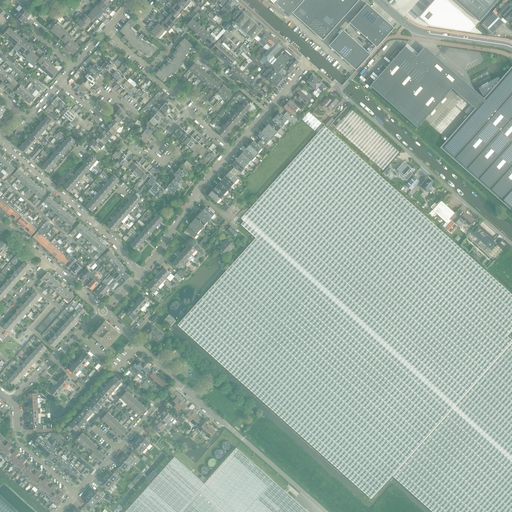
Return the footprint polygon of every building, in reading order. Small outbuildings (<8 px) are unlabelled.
[(109,6),(107,4),(107,5),(101,0),(98,4),(105,11),(109,6)] [(181,0),(179,0),(177,3),(184,10),(188,5),(181,0)] [(220,9),(227,0),(221,0),(217,6),(220,9)] [(236,2),(233,0),(229,0),(218,14),(221,16),(224,12),(226,14),(229,10),(229,11),(234,6),(234,5),(236,2)] [(269,0),(274,3),(289,17),(293,12),(323,39),(358,0),(269,0)] [(447,0),(434,0),(419,17),(429,25),(470,31),(476,25),(447,0)] [(455,0),(479,21),(497,0),(455,0)] [(500,12),(500,13),(500,14),(502,16),(502,15),(503,16),(507,21),(511,17),(511,3),(510,2),(505,7),(500,12)] [(177,3),(173,7),(180,14),(184,10),(177,3)] [(98,4),(94,8),(102,15),(105,11),(98,4)] [(367,4),(350,23),(376,47),(393,28),(367,4)] [(23,7),(19,12),(29,20),(30,18),(31,18),(29,17),(31,15),(23,7)] [(169,11),(172,13),(177,18),(180,14),(173,7),(169,11)] [(94,8),(91,12),(98,19),(102,15),(94,8)] [(243,12),(239,8),(229,19),(232,21),(231,22),(232,24),(234,22),(234,23),(238,18),(243,12)] [(15,16),(14,18),(16,20),(21,25),(23,22),(24,21),(26,23),(27,22),(29,20),(27,18),(19,12),(15,16)] [(91,12),(87,16),(94,23),(98,19),(91,12)] [(262,29),(251,19),(243,12),(238,18),(234,23),(253,39),(254,38),(262,29)] [(179,20),(177,18),(172,13),(168,17),(175,24),(179,20)] [(494,13),(483,24),(492,34),(503,23),(494,13)] [(87,16),(85,14),(81,18),(91,27),(94,23),(87,16)] [(168,17),(164,21),(172,28),(175,24),(168,17)] [(77,23),(87,31),(91,27),(81,18),(77,23)] [(157,49),(154,46),(153,48),(148,43),(147,44),(141,40),(144,36),(142,34),(139,37),(133,33),(134,31),(129,27),(130,26),(131,26),(136,21),(131,18),(121,29),(123,31),(122,33),(127,37),(126,38),(131,43),(130,44),(136,49),(137,48),(142,52),(143,51),(148,55),(149,54),(151,56),(157,49)] [(164,21),(162,19),(160,21),(158,19),(157,20),(160,22),(159,23),(161,25),(161,26),(166,30),(168,32),(172,28),(164,21)] [(187,25),(188,25),(192,29),(197,23),(193,19),(187,25)] [(231,22),(228,20),(223,25),(227,29),(232,24),(231,22)] [(55,34),(62,26),(63,25),(58,21),(51,30),(55,34)] [(161,25),(159,23),(155,28),(162,34),(166,30),(161,26),(161,25)] [(192,29),(196,33),(202,27),(197,23),(192,29)] [(1,33),(3,35),(7,39),(14,31),(7,26),(1,33)] [(62,26),(55,34),(59,37),(66,30),(62,26)] [(196,33),(201,36),(206,31),(202,27),(196,33)] [(151,32),(159,38),(162,34),(155,28),(151,32)] [(254,38),(259,43),(261,39),(267,33),(262,29),(254,38)] [(59,37),(63,41),(70,34),(66,30),(59,37)] [(370,54),(344,30),(330,45),(357,69),(370,54)] [(7,39),(11,42),(18,35),(14,31),(7,39)] [(201,36),(205,40),(211,34),(206,31),(201,36)] [(263,46),(264,46),(272,37),(267,33),(261,39),(259,43),(263,46)] [(24,40),(28,35),(26,34),(24,36),(22,38),(15,46),(13,48),(17,52),(24,44),(26,42),(24,40)] [(72,40),(74,37),(70,34),(63,41),(67,45),(72,39),(72,40)] [(210,44),(215,38),(211,34),(205,40),(210,44)] [(11,42),(15,46),(22,38),(18,35),(11,42)] [(264,46),(268,50),(271,47),(276,42),(272,37),(264,46)] [(186,52),(188,51),(191,47),(189,46),(191,44),(185,38),(182,42),(183,43),(179,48),(180,49),(176,54),(177,55),(172,61),(168,57),(166,60),(170,63),(165,68),(164,67),(160,72),(158,71),(159,70),(154,66),(150,70),(162,80),(164,78),(165,79),(170,74),(171,75),(175,70),(177,72),(182,66),(180,65),(185,60),(183,58),(188,54),(186,52)] [(72,39),(67,45),(65,47),(69,51),(76,43),(72,40),(72,39)] [(211,49),(214,53),(222,44),(219,40),(211,49)] [(269,68),(271,65),(272,64),(268,60),(272,55),(281,46),(276,42),(271,47),(268,50),(263,57),(261,60),(269,68)] [(73,54),(80,47),(76,43),(69,51),(73,54)] [(28,48),(24,44),(17,52),(16,54),(20,57),(21,56),(28,48)] [(214,53),(218,56),(226,47),(222,44),(214,53)] [(405,46),(370,85),(417,127),(452,88),(460,78),(436,58),(437,57),(425,46),(418,53),(416,56),(405,46)] [(218,56),(222,59),(230,50),(226,47),(218,56)] [(25,60),(26,59),(32,51),(28,48),(21,56),(25,60)] [(222,59),(226,63),(235,53),(231,49),(230,50),(222,59)] [(26,59),(30,63),(36,55),(32,51),(26,59)] [(281,74),(284,70),(285,69),(285,68),(294,58),(291,55),(290,56),(284,51),(277,60),(272,64),(271,65),(279,72),(281,74)] [(230,66),(238,57),(238,56),(235,53),(226,63),(230,66)] [(263,57),(262,56),(258,53),(255,56),(260,61),(261,60),(263,57)] [(44,54),(40,59),(36,64),(40,68),(51,55),(49,54),(47,56),(44,54)] [(30,63),(34,66),(36,64),(40,59),(36,55),(30,63)] [(48,62),(53,57),(51,55),(40,68),(44,71),(51,64),(48,62)] [(272,55),(268,60),(272,64),(277,60),(272,55)] [(285,68),(285,69),(290,73),(295,67),(294,67),(298,62),(294,58),(285,68)] [(107,71),(109,72),(111,70),(110,68),(114,64),(110,60),(106,65),(104,63),(102,66),(104,68),(101,72),(104,74),(105,72),(105,73),(107,71)] [(195,63),(190,69),(194,73),(199,67),(195,63)] [(44,71),(48,75),(55,67),(51,64),(44,71)] [(100,74),(102,75),(104,74),(101,72),(104,68),(102,66),(100,67),(96,64),(93,67),(97,71),(96,73),(98,75),(100,74)] [(116,68),(117,67),(114,64),(110,68),(111,70),(109,72),(107,75),(109,76),(111,74),(113,76),(117,71),(118,70),(116,68)] [(232,68),(230,71),(234,75),(239,69),(235,65),(232,68)] [(285,78),(279,72),(271,65),(269,68),(267,70),(263,74),(265,76),(277,87),(285,78)] [(52,78),(59,71),(55,67),(48,75),(52,78)] [(100,77),(98,75),(96,73),(97,71),(93,67),(89,71),(88,70),(86,72),(90,75),(95,79),(97,77),(99,79),(100,77)] [(194,73),(199,77),(204,71),(199,67),(194,73)] [(443,145),(441,148),(511,210),(511,67),(501,80),(497,77),(490,81),(488,77),(479,82),(481,86),(481,87),(486,96),(484,99),(475,109),(448,140),(443,145)] [(234,75),(239,79),(244,73),(239,69),(234,75)] [(116,82),(121,77),(123,74),(118,70),(117,71),(113,76),(115,77),(113,79),(111,81),(113,83),(114,81),(116,82)] [(0,76),(0,77),(4,81),(9,75),(5,71),(0,76)] [(199,77),(200,79),(203,81),(208,75),(204,71),(199,77)] [(21,85),(27,78),(31,82),(35,77),(29,73),(19,84),(21,85)] [(239,79),(243,83),(248,77),(244,73),(239,79)] [(4,81),(8,85),(14,79),(9,75),(4,81)] [(97,81),(95,79),(90,75),(87,78),(88,79),(86,81),(92,86),(94,84),(96,86),(96,87),(98,89),(100,87),(96,83),(97,81)] [(203,81),(206,83),(208,85),(213,79),(208,75),(203,81)] [(327,88),(321,83),(321,82),(319,80),(318,80),(312,75),(307,80),(311,84),(309,87),(312,90),(314,87),(316,89),(318,87),(322,91),(323,92),(327,88)] [(37,84),(39,81),(35,77),(31,82),(36,86),(37,84)] [(124,77),(123,78),(121,77),(116,82),(118,84),(116,86),(114,88),(116,90),(120,86),(122,83),(124,85),(128,80),(124,77)] [(243,83),(248,87),(253,81),(248,77),(243,83)] [(13,89),(18,84),(14,79),(8,85),(13,89)] [(208,85),(212,89),(217,83),(213,79),(208,85)] [(117,91),(120,93),(124,89),(126,87),(127,88),(131,83),(128,80),(124,85),(122,83),(120,86),(122,87),(120,90),(119,89),(117,91)] [(93,90),(91,88),(92,86),(86,81),(85,83),(84,82),(81,86),(86,90),(87,88),(89,90),(94,94),(96,91),(94,89),(93,90)] [(248,87),(252,91),(257,85),(253,81),(248,87)] [(121,94),(123,97),(127,92),(129,90),(131,91),(135,86),(131,83),(127,88),(126,87),(124,89),(126,91),(124,93),(123,92),(121,94)] [(217,93),(217,92),(222,87),(217,83),(212,89),(217,93)] [(39,92),(42,89),(37,84),(36,86),(30,93),(25,99),(29,103),(35,97),(32,95),(36,90),(39,92)] [(21,85),(15,92),(20,96),(25,89),(21,85)] [(252,91),(257,95),(262,89),(257,85),(252,91)] [(86,93),(84,91),(86,90),(81,86),(77,89),(78,90),(77,92),(83,97),(84,95),(87,97),(86,98),(88,100),(91,97),(86,94),(86,93)] [(131,95),(133,97),(135,95),(134,95),(139,90),(135,86),(131,91),(129,90),(127,92),(129,94),(127,96),(126,95),(124,97),(127,100),(131,95)] [(139,88),(139,90),(134,95),(135,95),(136,96),(134,98),(136,100),(138,98),(140,96),(142,97),(146,92),(147,91),(143,88),(141,86),(139,88)] [(223,86),(222,87),(217,92),(221,96),(220,96),(227,102),(232,96),(231,95),(232,94),(223,86)] [(308,95),(302,89),(299,86),(293,92),(299,97),(298,99),(301,101),(302,100),(306,103),(310,99),(313,103),(316,100),(309,94),(308,95)] [(316,89),(312,93),(317,98),(322,91),(318,87),(316,89)] [(20,96),(25,99),(30,93),(25,89),(20,96)] [(261,99),(266,93),(262,89),(257,95),(261,99)] [(149,97),(150,96),(146,92),(142,97),(144,98),(141,101),(142,101),(140,103),(142,105),(143,103),(145,104),(151,98),(149,97)] [(54,104),(53,105),(57,108),(61,104),(59,102),(62,100),(63,98),(62,96),(60,98),(58,97),(52,103),(54,104)] [(63,102),(62,100),(59,102),(61,104),(57,108),(61,112),(67,105),(65,103),(69,99),(66,96),(64,99),(65,99),(63,102)] [(320,105),(325,109),(327,107),(331,110),(339,102),(333,96),(330,99),(329,99),(328,100),(326,98),(327,97),(320,105)] [(301,109),(290,100),(287,103),(297,113),(301,109)] [(174,112),(175,111),(173,109),(175,107),(169,101),(167,103),(166,102),(163,106),(168,110),(169,108),(172,110),(172,111),(174,112)] [(220,102),(218,101),(214,106),(218,110),(223,105),(223,104),(220,102)] [(251,106),(245,101),(241,105),(247,111),(251,106)] [(72,102),(69,106),(67,105),(61,112),(64,115),(68,110),(70,112),(72,109),(70,108),(72,106),(73,106),(75,104),(72,102)] [(283,107),(287,111),(293,116),(297,113),(287,103),(283,107)] [(79,107),(76,105),(72,109),(70,112),(68,110),(64,115),(68,118),(72,113),(74,115),(76,112),(74,111),(76,109),(77,109),(79,107)] [(241,105),(237,110),(243,115),(247,111),(241,105)] [(173,113),(172,114),(170,112),(172,111),(172,110),(169,108),(168,110),(163,106),(160,110),(167,116),(168,114),(171,116),(173,118),(175,115),(173,114),(173,113)] [(80,108),(76,112),(74,115),(72,113),(68,118),(71,121),(76,116),(77,118),(79,116),(78,114),(79,112),(80,112),(82,110),(80,108)] [(115,110),(117,112),(120,114),(118,116),(123,120),(126,116),(125,115),(126,113),(121,108),(119,110),(117,108),(115,110)] [(112,118),(115,119),(120,124),(119,124),(123,120),(118,116),(120,114),(117,112),(116,114),(113,112),(114,111),(112,109),(110,112),(114,116),(112,118)] [(383,170),(399,152),(351,109),(341,120),(334,128),(383,170)] [(162,121),(164,119),(166,121),(165,122),(167,124),(170,121),(165,118),(167,116),(160,110),(157,113),(161,117),(160,119),(162,121)] [(237,110),(233,114),(239,120),(243,115),(237,110)] [(298,121),(293,116),(287,111),(283,116),(289,121),(294,125),(298,121)] [(321,123),(308,111),(301,119),(314,131),(321,123)] [(289,121),(283,116),(279,112),(275,116),(285,125),(289,121)] [(78,125),(79,124),(83,119),(81,117),(83,115),(81,113),(79,116),(77,118),(76,116),(71,121),(69,123),(73,127),(74,126),(76,127),(78,125)] [(159,125),(161,123),(163,125),(162,126),(164,128),(167,125),(162,121),(160,119),(161,117),(157,113),(153,117),(158,121),(156,123),(159,125)] [(91,114),(87,118),(85,117),(83,119),(79,124),(83,127),(87,122),(88,124),(91,121),(90,121),(89,120),(91,117),(91,118),(93,116),(91,114)] [(233,114),(229,119),(235,124),(239,120),(233,114)] [(53,121),(48,116),(44,120),(49,126),(53,121)] [(275,116),(272,120),(282,129),(285,125),(275,116)] [(156,129),(156,128),(157,127),(160,128),(159,129),(161,131),(163,129),(159,125),(156,123),(158,121),(153,117),(150,120),(155,125),(153,126),(156,129)] [(331,117),(325,123),(328,126),(333,119),(331,117)] [(92,119),(90,121),(91,121),(88,124),(87,122),(83,127),(86,130),(87,129),(89,131),(94,125),(93,123),(95,121),(92,119)] [(122,128),(120,127),(119,126),(120,124),(115,119),(113,121),(111,119),(109,121),(111,123),(112,123),(114,125),(112,127),(117,131),(119,132),(122,128)] [(229,119),(225,123),(231,129),(235,124),(229,119)] [(44,120),(40,125),(45,130),(49,126),(44,120)] [(104,123),(108,127),(108,126),(111,129),(109,130),(114,134),(117,131),(112,127),(114,125),(112,123),(111,123),(110,125),(108,123),(108,122),(106,120),(104,123)] [(147,124),(148,125),(147,127),(148,128),(153,132),(154,130),(156,132),(158,130),(156,128),(156,129),(153,126),(155,125),(150,120),(147,124)] [(272,120),(268,124),(278,132),(282,129),(272,120)] [(225,123),(221,128),(227,133),(231,129),(225,123)] [(101,126),(105,130),(108,132),(106,134),(111,138),(114,134),(109,130),(111,129),(108,126),(108,127),(107,128),(105,126),(103,124),(101,126)] [(268,124),(265,128),(275,136),(278,132),(268,124)] [(40,125),(36,129),(42,135),(45,130),(40,125)] [(184,130),(186,127),(184,126),(182,128),(180,126),(175,132),(177,134),(176,135),(180,138),(184,134),(182,132),(184,130)] [(256,238),(177,324),(371,498),(392,475),(433,511),(511,511),(511,340),(507,336),(511,329),(511,294),(327,128),(324,126),(241,218),(244,221),(241,224),(256,238)] [(189,134),(188,133),(192,128),(189,126),(187,128),(188,129),(186,131),(184,130),(182,132),(184,134),(180,138),(183,141),(189,134)] [(98,130),(102,134),(101,136),(107,141),(111,138),(106,134),(108,132),(105,130),(104,132),(101,130),(102,129),(100,127),(98,130)] [(150,139),(152,138),(154,140),(153,140),(155,142),(158,140),(153,136),(155,134),(153,132),(148,128),(145,131),(149,136),(148,137),(150,139)] [(217,132),(223,138),(227,133),(221,128),(217,132)] [(265,128),(262,131),(271,140),(275,136),(265,128)] [(36,129),(32,134),(38,139),(42,135),(36,129)] [(141,135),(142,136),(141,138),(147,143),(148,141),(151,143),(152,141),(150,139),(148,137),(149,136),(145,131),(141,135)] [(195,139),(193,138),(195,135),(196,136),(197,134),(195,131),(191,136),(189,134),(183,141),(187,144),(191,140),(193,141),(195,139)] [(269,146),(267,144),(271,140),(262,131),(258,135),(262,139),(259,141),(265,147),(268,149),(268,148),(269,147),(269,146)] [(97,139),(96,141),(98,143),(100,141),(104,145),(107,141),(101,136),(99,137),(95,133),(92,136),(94,138),(95,137),(97,139)] [(32,134),(28,139),(34,144),(38,139),(32,134)] [(198,142),(196,141),(198,138),(199,139),(201,137),(198,135),(195,139),(193,141),(191,140),(187,144),(190,148),(194,143),(196,145),(198,142)] [(75,141),(70,136),(66,141),(71,145),(75,141)] [(202,146),(202,145),(200,144),(202,142),(203,142),(205,140),(202,138),(198,142),(196,145),(194,143),(190,148),(194,151),(198,146),(200,148),(202,146)] [(28,139),(24,143),(30,148),(34,144),(28,139)] [(100,148),(101,149),(104,145),(100,141),(98,143),(96,141),(94,139),(92,141),(94,143),(91,147),(96,151),(97,149),(98,150),(100,148)] [(66,141),(62,145),(67,150),(71,145),(66,141)] [(257,144),(253,141),(250,145),(259,153),(265,147),(259,141),(257,144)] [(20,148),(26,153),(30,148),(24,143),(20,148)] [(198,154),(199,153),(200,154),(201,153),(205,149),(205,148),(204,147),(206,145),(204,143),(202,145),(202,146),(200,148),(198,146),(194,151),(198,154)] [(213,151),(211,150),(213,147),(214,148),(216,146),(213,143),(209,148),(207,146),(205,148),(205,149),(201,153),(205,156),(209,152),(211,154),(213,151)] [(62,145),(58,150),(63,154),(67,150),(62,145)] [(250,145),(246,149),(256,157),(259,153),(250,145)] [(116,159),(117,158),(119,160),(124,154),(122,152),(124,150),(125,151),(127,148),(124,146),(120,150),(118,152),(117,151),(112,156),(116,159)] [(209,160),(210,159),(211,160),(217,154),(215,153),(216,151),(215,149),(213,151),(211,154),(209,152),(205,156),(209,160)] [(246,149),(243,152),(252,161),(256,157),(246,149)] [(58,150),(54,154),(59,159),(63,154),(58,150)] [(120,161),(120,162),(123,165),(128,161),(126,159),(128,157),(132,152),(129,150),(127,152),(128,153),(126,155),(124,154),(119,160),(120,161)] [(243,152),(239,156),(249,165),(252,161),(243,152)] [(54,154),(50,158),(55,163),(59,159),(54,154)] [(97,160),(92,155),(87,160),(93,165),(97,160)] [(130,169),(131,168),(135,163),(133,162),(135,159),(136,160),(138,158),(135,156),(131,160),(129,162),(128,161),(123,165),(127,169),(128,168),(130,169)] [(239,156),(236,160),(245,169),(249,165),(239,156)] [(50,158),(46,163),(52,168),(55,163),(50,158)] [(137,161),(135,163),(131,168),(134,171),(138,167),(140,168),(142,166),(140,164),(142,162),(143,163),(145,160),(142,158),(138,163),(137,161)] [(183,164),(186,167),(184,168),(189,172),(194,167),(187,161),(185,163),(183,161),(183,160),(181,158),(179,160),(183,164)] [(1,167),(6,171),(11,164),(7,160),(1,167)] [(92,169),(90,168),(93,165),(87,160),(84,164),(90,171),(92,169)] [(241,172),(241,173),(245,169),(236,160),(232,164),(234,166),(231,169),(234,171),(238,175),(241,172)] [(146,161),(142,166),(140,168),(138,167),(134,171),(138,174),(142,170),(144,171),(146,169),(144,167),(146,165),(147,166),(149,164),(146,161)] [(404,161),(396,170),(399,172),(400,171),(404,175),(403,177),(406,180),(413,174),(410,171),(412,169),(406,163),(405,164),(404,162),(405,162),(404,161)] [(42,167),(48,172),(52,168),(46,163),(42,167)] [(10,175),(16,168),(11,164),(6,171),(10,175)] [(89,169),(90,171),(84,164),(80,169),(85,174),(89,169)] [(150,164),(146,169),(144,171),(142,170),(138,174),(142,178),(146,173),(147,175),(149,172),(148,170),(150,168),(150,169),(152,167),(150,164)] [(177,168),(179,170),(177,171),(183,177),(184,175),(185,176),(189,172),(184,168),(183,170),(180,168),(176,164),(174,167),(176,169),(177,168)] [(390,166),(383,173),(391,180),(394,177),(389,173),(393,169),(390,166)] [(18,168),(14,174),(18,178),(23,173),(18,168)] [(145,181),(146,180),(148,181),(153,175),(151,174),(153,171),(154,172),(156,170),(153,168),(149,172),(147,175),(146,173),(142,178),(145,181)] [(80,169),(76,173),(81,178),(85,174),(80,169)] [(174,175),(176,177),(175,179),(179,183),(183,179),(182,178),(183,177),(177,171),(175,173),(173,172),(174,171),(172,169),(169,171),(174,175)] [(226,175),(235,184),(236,185),(240,181),(236,177),(238,175),(234,171),(231,169),(226,175)] [(107,177),(108,178),(110,180),(115,184),(119,180),(114,175),(115,173),(112,171),(108,176),(107,177)] [(18,178),(23,182),(28,177),(23,173),(18,178)] [(76,173),(72,178),(77,183),(78,183),(80,181),(79,181),(81,178),(76,173)] [(152,187),(151,188),(152,188),(157,182),(155,181),(157,179),(157,178),(159,176),(157,175),(155,177),(153,175),(148,181),(150,183),(149,184),(152,187)] [(226,175),(222,179),(232,188),(235,184),(226,175)] [(23,182),(27,186),(32,181),(28,177),(23,182)] [(413,177),(406,185),(411,190),(419,181),(413,177)] [(421,186),(420,187),(427,192),(428,192),(432,186),(435,183),(428,177),(421,186)] [(68,182),(73,187),(74,188),(76,186),(75,185),(77,183),(72,178),(68,182)] [(173,181),(171,179),(169,181),(171,183),(174,185),(172,186),(177,190),(180,187),(179,186),(181,184),(179,183),(175,179),(173,181)] [(222,179),(219,183),(228,192),(232,188),(222,179)] [(110,180),(106,184),(111,189),(115,184),(110,180)] [(27,186),(32,190),(37,185),(32,181),(27,186)] [(64,187),(69,191),(71,192),(72,191),(71,190),(73,187),(68,182),(64,187)] [(153,189),(152,190),(156,194),(160,189),(158,188),(160,185),(160,186),(162,183),(160,182),(158,184),(157,182),(152,188),(153,189)] [(169,190),(173,194),(177,190),(172,186),(174,185),(171,183),(170,185),(167,182),(166,184),(168,186),(165,190),(168,192),(169,190)] [(219,183),(215,187),(225,195),(228,192),(219,183)] [(106,184),(102,188),(107,193),(111,189),(106,184)] [(164,193),(165,194),(168,192),(165,190),(168,186),(166,184),(165,186),(164,185),(162,187),(160,186),(160,185),(158,188),(160,189),(156,194),(160,197),(164,193)] [(32,190),(37,194),(41,189),(37,185),(32,190)] [(215,187),(212,191),(221,199),(225,195),(215,187)] [(102,188),(98,193),(103,198),(107,193),(102,188)] [(41,198),(46,193),(41,189),(37,194),(41,198)] [(208,195),(218,203),(221,199),(212,191),(208,195)] [(98,193),(94,197),(100,202),(103,198),(98,193)] [(141,199),(136,194),(132,199),(137,203),(140,200),(141,199)] [(48,196),(44,202),(48,206),(53,200),(48,196)] [(94,197),(90,202),(96,206),(100,202),(94,197)] [(0,206),(0,207),(3,210),(10,201),(7,198),(0,206)] [(132,199),(128,203),(133,208),(137,203),(132,199)] [(48,206),(53,210),(58,204),(53,200),(48,206)] [(13,205),(14,205),(10,201),(3,210),(6,213),(13,205)] [(430,202),(428,205),(433,210),(437,205),(433,201),(431,203),(430,202)] [(446,223),(450,218),(455,213),(441,201),(433,210),(446,223)] [(86,206),(92,211),(96,206),(90,202),(86,206)] [(128,203),(124,208),(129,212),(133,208),(128,203)] [(53,210),(57,214),(62,208),(58,204),(53,210)] [(17,208),(13,205),(6,213),(10,217),(17,208)] [(216,215),(206,206),(202,210),(212,219),(216,215)] [(19,207),(17,208),(10,217),(13,220),(21,211),(22,210),(19,207)] [(57,214),(62,218),(67,212),(62,208),(57,214)] [(124,208),(120,212),(125,217),(128,219),(129,217),(127,215),(129,212),(124,208)] [(202,210),(199,214),(208,222),(212,219),(202,210)] [(24,215),(21,211),(13,220),(17,223),(24,215)] [(62,218),(67,222),(71,216),(67,212),(62,218)] [(120,212),(116,216),(121,221),(124,223),(124,222),(125,222),(127,219),(128,219),(125,217),(120,212)] [(465,213),(456,223),(460,226),(465,221),(469,225),(473,220),(470,218),(465,213)] [(25,214),(24,215),(17,223),(21,226),(28,217),(25,214)] [(163,219),(163,218),(158,214),(154,218),(159,223),(163,219)] [(199,214),(195,218),(205,226),(208,222),(199,214)] [(30,216),(28,217),(21,226),(24,229),(32,220),(33,219),(30,216)] [(71,226),(76,220),(71,216),(67,222),(71,226)] [(116,216),(112,221),(118,226),(121,221),(116,216)] [(154,218),(150,223),(155,228),(159,223),(154,218)] [(195,218),(192,222),(201,230),(205,226),(195,218)] [(451,221),(445,228),(450,232),(456,226),(453,224),(456,221),(453,219),(451,221)] [(24,229),(28,232),(35,224),(36,223),(35,221),(34,221),(33,222),(32,220),(24,229)] [(108,225),(114,230),(118,226),(112,221),(108,225)] [(80,222),(75,228),(80,232),(85,226),(80,222)] [(186,230),(188,231),(195,238),(198,234),(201,230),(192,222),(188,226),(189,226),(186,230)] [(150,223),(146,227),(152,232),(155,228),(150,223)] [(31,236),(39,227),(35,224),(28,232),(31,236)] [(80,232),(84,236),(89,230),(85,226),(80,232)] [(226,231),(232,237),(234,235),(235,237),(237,235),(236,233),(237,232),(231,226),(226,231)] [(146,227),(142,232),(148,236),(152,232),(146,227)] [(41,228),(33,237),(36,240),(45,230),(44,229),(43,229),(43,230),(41,228)] [(479,228),(473,234),(480,241),(478,243),(489,254),(497,244),(479,228)] [(46,232),(47,231),(45,230),(36,240),(39,242),(47,233),(46,232)] [(84,236),(89,240),(94,234),(89,230),(84,236)] [(142,232),(138,236),(144,241),(148,236),(142,232)] [(39,242),(42,245),(50,236),(47,233),(39,242)] [(89,240),(94,244),(98,239),(94,234),(89,240)] [(51,235),(50,236),(42,245),(46,248),(51,242),(49,241),(53,237),(51,235)] [(138,236),(135,241),(140,245),(144,241),(138,236)] [(46,248),(49,251),(57,241),(54,238),(51,242),(46,248)] [(94,244),(98,248),(103,243),(98,239),(94,244)] [(8,246),(2,240),(0,242),(0,246),(4,250),(5,251),(7,249),(6,248),(8,246)] [(59,240),(58,241),(57,241),(49,251),(52,254),(58,247),(57,245),(60,241),(59,240)] [(226,255),(234,246),(228,240),(224,246),(223,245),(219,248),(226,255)] [(131,245),(136,250),(140,245),(135,241),(131,245)] [(103,252),(108,247),(103,243),(98,248),(103,252)] [(196,250),(202,255),(205,251),(195,243),(192,246),(190,244),(185,249),(192,254),(196,250)] [(61,244),(58,247),(52,254),(55,256),(64,247),(61,244)] [(66,251),(67,250),(64,247),(55,256),(59,259),(66,251)] [(185,249),(181,253),(188,259),(192,254),(185,249)] [(110,250),(104,254),(109,260),(115,255),(110,250)] [(69,253),(66,251),(59,259),(62,262),(69,254),(69,253)] [(473,251),(471,254),(479,262),(481,259),(473,251)] [(189,260),(188,259),(181,253),(177,258),(185,265),(189,260)] [(65,265),(73,257),(69,254),(62,262),(65,265)] [(111,262),(106,266),(108,268),(118,260),(115,255),(109,260),(111,262)] [(79,258),(77,257),(75,259),(73,257),(66,266),(69,269),(79,258)] [(173,263),(179,268),(184,264),(185,265),(177,258),(173,263)] [(110,270),(114,267),(116,269),(122,264),(118,260),(108,268),(110,270)] [(31,266),(25,261),(21,265),(27,271),(31,266)] [(71,269),(74,272),(74,273),(76,274),(77,275),(85,266),(80,262),(78,264),(77,262),(71,269)] [(120,274),(119,275),(115,278),(117,281),(122,277),(126,273),(124,271),(126,270),(122,264),(116,269),(120,274)] [(21,265),(17,270),(23,275),(27,271),(21,265)] [(171,273),(164,267),(160,272),(166,278),(171,273)] [(85,271),(80,277),(80,278),(80,279),(82,280),(83,280),(84,281),(87,277),(88,278),(90,276),(92,278),(97,273),(95,271),(94,270),(92,272),(87,268),(85,270),(85,271)] [(17,270),(13,274),(19,280),(23,275),(17,270)] [(47,272),(42,278),(46,282),(52,276),(47,272)] [(160,272),(156,277),(162,282),(166,278),(160,272)] [(130,277),(127,273),(126,273),(122,277),(126,281),(130,277)] [(13,274),(9,279),(15,284),(19,280),(13,274)] [(117,281),(115,278),(109,274),(102,282),(104,283),(96,292),(101,298),(109,289),(114,292),(121,286),(116,281),(117,281)] [(46,282),(51,286),(56,280),(52,276),(46,282)] [(101,281),(96,276),(88,286),(93,290),(101,281)] [(121,286),(126,281),(122,277),(117,281),(116,281),(121,286)] [(156,277),(152,281),(158,287),(162,282),(156,277)] [(9,279),(5,283),(11,289),(15,284),(9,279)] [(51,286),(55,290),(61,284),(56,280),(51,286)] [(152,291),(156,295),(159,292),(158,291),(160,289),(158,287),(152,281),(148,286),(153,291),(152,291)] [(5,283),(1,288),(7,293),(11,289),(5,283)] [(55,290),(60,294),(65,288),(61,284),(55,290)] [(60,294),(64,298),(70,292),(65,288),(60,294)] [(41,296),(35,291),(31,295),(37,301),(41,296)] [(69,302),(74,296),(70,292),(64,298),(69,302)] [(31,295),(27,300),(33,305),(37,301),(31,295)] [(148,300),(142,295),(138,300),(144,305),(148,300)] [(27,300),(23,304),(29,310),(33,305),(27,300)] [(138,300),(134,304),(140,309),(144,305),(138,300)] [(23,304),(19,309),(25,314),(29,310),(23,304)] [(134,304),(130,308),(136,314),(140,309),(134,304)] [(86,311),(80,306),(76,310),(82,316),(86,311)] [(126,313),(132,318),(136,314),(130,308),(126,313)] [(19,309),(15,313),(21,319),(25,314),(19,309)] [(76,310),(72,315),(78,320),(82,316),(76,310)] [(15,313),(11,318),(17,323),(21,319),(15,313)] [(72,315),(68,319),(74,325),(78,320),(72,315)] [(154,324),(159,319),(154,315),(150,320),(154,324)] [(169,315),(164,321),(171,327),(176,321),(169,315)] [(11,318),(7,322),(13,328),(17,323),(11,318)] [(68,319),(64,324),(70,329),(74,325),(68,319)] [(3,327),(9,332),(13,328),(7,322),(3,327)] [(108,346),(118,334),(106,322),(95,335),(108,346)] [(64,324),(60,328),(66,334),(70,329),(64,324)] [(164,334),(152,324),(143,334),(150,339),(152,337),(153,337),(154,338),(154,339),(156,340),(157,340),(157,341),(164,334)] [(60,328),(56,333),(62,338),(66,334),(60,328)] [(56,333),(52,337),(58,343),(62,338),(56,333)] [(48,342),(54,347),(58,343),(52,337),(48,342)] [(47,348),(41,343),(37,348),(43,353),(47,348)] [(37,348),(33,352),(39,358),(43,353),(37,348)] [(92,357),(86,351),(82,356),(88,361),(92,357)] [(33,352),(29,357),(35,362),(39,358),(33,352)] [(82,356),(78,360),(84,366),(88,361),(82,356)] [(29,357),(25,361),(31,367),(35,362),(29,357)] [(78,360),(74,365),(80,370),(84,366),(78,360)] [(25,361),(21,366),(27,371),(31,367),(25,361)] [(136,371),(138,373),(145,365),(143,363),(141,361),(136,366),(134,364),(130,369),(134,373),(136,371)] [(70,369),(79,377),(81,374),(80,373),(81,372),(80,370),(74,365),(70,369)] [(147,368),(148,367),(145,365),(138,373),(137,375),(141,379),(143,381),(147,376),(145,374),(150,369),(147,368)] [(21,366),(17,370),(23,376),(27,371),(21,366)] [(17,370),(13,375),(19,380),(23,376),(17,370)] [(72,379),(66,373),(62,378),(68,383),(72,379)] [(165,382),(162,380),(161,381),(153,373),(145,381),(150,385),(151,386),(153,383),(159,389),(165,382)] [(9,379),(15,385),(19,380),(13,375),(9,379)] [(118,386),(121,382),(123,380),(119,375),(117,378),(115,376),(111,380),(118,386)] [(85,382),(89,378),(87,377),(84,381),(81,378),(79,381),(83,385),(85,382)] [(62,378),(58,382),(64,388),(68,383),(62,378)] [(111,380),(108,384),(114,390),(118,386),(111,380)] [(141,385),(145,389),(150,385),(145,381),(141,385)] [(58,382),(54,387),(60,392),(64,388),(58,382)] [(113,391),(114,393),(115,393),(116,391),(114,390),(108,384),(104,387),(111,394),(113,391)] [(50,392),(56,397),(60,392),(54,387),(50,392)] [(104,387),(101,391),(108,397),(111,394),(104,387)] [(101,391),(97,395),(104,401),(108,397),(101,391)] [(127,391),(121,398),(124,401),(131,394),(127,391)] [(124,401),(128,405),(134,398),(131,394),(124,401)] [(97,395),(94,399),(101,405),(104,401),(97,395)] [(180,412),(186,406),(177,397),(171,404),(180,412)] [(128,405),(132,408),(138,401),(134,398),(128,405)] [(94,399),(91,403),(97,409),(101,405),(94,399)] [(132,408),(136,412),(142,405),(138,401),(132,408)] [(91,403),(87,406),(93,412),(94,413),(97,409),(91,403)] [(140,415),(146,408),(142,405),(136,412),(140,415)] [(87,406),(83,410),(90,416),(93,412),(87,406)] [(91,417),(90,416),(83,410),(80,413),(88,421),(91,417)] [(173,424),(170,421),(173,417),(165,410),(159,416),(171,427),(173,424)] [(185,416),(188,419),(195,425),(201,418),(191,410),(185,416)] [(108,412),(102,419),(106,422),(112,415),(108,412)] [(83,423),(84,425),(88,421),(80,413),(76,417),(83,423)] [(106,422),(110,426),(116,419),(112,415),(106,422)] [(154,423),(155,424),(153,426),(153,429),(157,432),(160,432),(162,430),(165,427),(168,429),(171,427),(159,416),(154,423)] [(76,417),(73,421),(80,427),(83,423),(76,417)] [(110,426),(113,429),(119,422),(116,419),(110,426)] [(67,427),(69,429),(71,426),(76,431),(80,427),(73,421),(67,427)] [(113,429),(117,432),(123,426),(119,422),(113,429)] [(209,438),(215,431),(205,422),(199,429),(209,438)] [(121,436),(127,429),(123,426),(117,432),(121,436)] [(82,433),(76,439),(80,443),(86,436),(82,433)] [(44,439),(41,436),(40,436),(40,437),(39,436),(37,434),(32,439),(35,441),(33,443),(37,446),(44,439)] [(136,439),(146,448),(152,441),(147,436),(145,438),(141,435),(139,437),(138,436),(136,439)] [(80,443),(84,446),(90,439),(86,436),(80,443)] [(45,438),(44,439),(37,446),(41,450),(48,441),(45,438)] [(84,446),(87,450),(94,443),(90,439),(84,446)] [(146,448),(136,439),(134,441),(135,442),(133,444),(137,448),(135,450),(140,455),(146,448)] [(50,446),(52,444),(48,441),(41,450),(44,453),(50,446)] [(8,442),(5,446),(3,444),(0,447),(0,453),(1,454),(10,444),(8,442)] [(96,449),(98,447),(94,443),(87,450),(91,453),(96,448),(96,449)] [(0,455),(3,459),(4,458),(10,452),(11,451),(9,449),(12,445),(10,444),(1,454),(0,455)] [(44,453),(48,457),(54,450),(50,446),(44,453)] [(102,454),(105,450),(101,446),(98,450),(96,449),(96,448),(91,453),(90,455),(98,462),(104,455),(102,454)] [(127,510),(125,511),(308,511),(295,499),(260,468),(236,447),(218,468),(204,483),(187,468),(174,457),(171,461),(164,468),(127,510)] [(12,453),(10,452),(4,458),(8,462),(17,452),(15,450),(12,453)] [(48,457),(52,460),(58,453),(54,450),(48,457)] [(16,456),(19,453),(17,452),(8,462),(12,465),(18,458),(16,456)] [(52,460),(56,464),(62,457),(58,453),(52,460)] [(120,457),(130,466),(136,459),(131,454),(129,456),(125,453),(123,455),(122,454),(120,457)] [(64,455),(62,457),(56,464),(60,467),(67,458),(64,455)] [(23,457),(20,460),(18,458),(12,465),(15,468),(25,458),(23,457)] [(119,467),(120,468),(124,472),(130,466),(120,457),(118,459),(119,460),(117,462),(121,465),(119,467)] [(23,463),(26,460),(25,458),(15,468),(19,472),(25,466),(25,465),(23,463)] [(60,467),(61,468),(63,470),(71,462),(67,458),(60,467)] [(83,464),(88,468),(91,470),(92,468),(85,461),(83,464)] [(63,470),(67,474),(75,465),(71,462),(63,470)] [(27,468),(25,466),(19,472),(18,473),(22,476),(32,466),(30,465),(27,468)] [(71,477),(77,470),(79,469),(75,465),(67,474),(71,477)] [(30,471),(33,468),(32,466),(22,476),(26,480),(32,473),(30,471)] [(81,474),(77,470),(71,477),(75,481),(81,474)] [(107,472),(104,474),(113,482),(116,478),(117,478),(120,476),(115,472),(113,474),(109,470),(107,473),(107,472)] [(37,471),(34,475),(32,473),(26,480),(30,483),(39,473),(37,471)] [(38,478),(41,474),(39,473),(30,483),(34,487),(35,486),(34,486),(40,480),(40,479),(38,478)] [(114,484),(113,482),(104,474),(102,477),(103,478),(101,480),(105,483),(103,485),(109,490),(114,484)] [(40,479),(40,480),(34,486),(35,486),(38,489),(47,479),(46,477),(43,481),(40,479)] [(46,484),(49,480),(47,479),(38,489),(42,492),(48,486),(46,484)] [(53,484),(50,488),(48,486),(42,492),(46,496),(55,486),(53,484)] [(54,491),(57,487),(55,486),(46,496),(50,499),(56,492),(54,491)] [(88,493),(98,502),(104,495),(99,490),(97,492),(93,489),(91,491),(90,490),(88,493)] [(61,491),(58,494),(56,492),(50,499),(53,503),(63,493),(61,491)] [(61,497),(64,494),(63,493),(53,503),(57,506),(64,499),(61,497)] [(98,502),(88,493),(86,495),(87,496),(85,498),(88,501),(87,503),(92,509),(98,502)] [(0,511),(15,511),(0,498),(0,511)]
